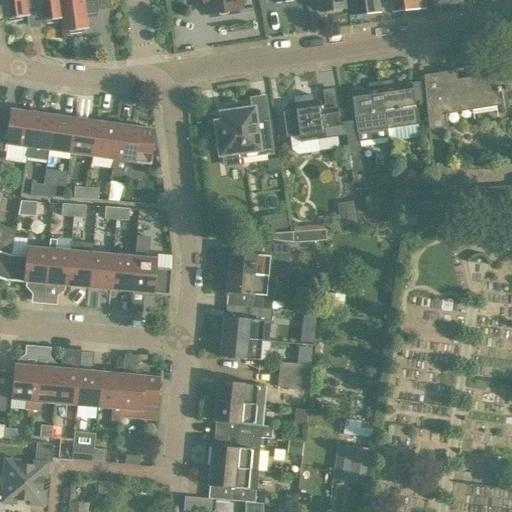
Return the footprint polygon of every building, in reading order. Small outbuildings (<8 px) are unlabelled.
[(23,0),(0,0),(0,5),(2,5),(4,20),(9,19),(9,22),(22,20),(21,18),(26,17),(23,0)] [(63,33),(64,33),(59,0),(23,0),(26,17),(27,17),(26,9),(38,8),(40,22),(45,21),(45,24),(58,22),(57,20),(61,19),(63,33)] [(59,0),(64,33),(68,32),(68,35),(81,33),(81,30),(86,30),(84,15),(97,13),(95,0),(59,0)] [(203,0),(205,14),(240,9),(238,0),(203,0)] [(314,0),(316,12),(343,8),(342,0),(314,0)] [(376,0),(346,0),(348,16),(378,12),(376,0)] [(389,0),(391,12),(416,9),(414,0),(389,0)] [(495,75),(455,82),(453,71),(423,76),(428,128),(446,126),(445,115),(500,106),(495,75)] [(391,80),(379,82),(388,141),(386,129),(416,125),(410,84),(392,86),(391,80)] [(342,121),(344,135),(345,135),(352,182),(363,180),(359,157),(361,157),(359,146),(388,141),(379,82),(368,84),(368,89),(350,92),(354,119),(342,121)] [(294,109),(283,111),(286,137),(289,137),(291,149),(297,154),(318,151),(316,140),(325,138),(323,129),(339,126),(337,108),(320,110),(319,101),(312,102),(311,96),(293,98),(294,109)] [(271,153),(266,120),(254,122),(252,109),(240,111),(239,106),(227,108),(228,113),(220,114),(221,122),(214,123),(219,156),(223,155),(224,166),(241,164),(240,158),(271,153)] [(0,108),(0,151),(5,152),(6,145),(26,148),(31,113),(0,108)] [(46,160),(48,151),(53,116),(31,113),(26,148),(25,157),(46,160)] [(48,151),(69,154),(74,119),(53,116),(48,151)] [(69,154),(90,157),(95,122),(74,119),(69,154)] [(90,157),(112,160),(117,125),(95,122),(90,157)] [(149,165),(151,156),(154,131),(117,125),(112,160),(109,181),(119,183),(126,162),(134,163),(149,165)] [(29,196),(41,197),(42,185),(30,184),(29,196)] [(42,185),(41,197),(53,198),(54,186),(42,185)] [(440,219),(511,213),(511,185),(469,188),(469,195),(438,199),(440,219)] [(72,199),(84,200),(85,188),(73,187),(72,199)] [(85,188),(84,200),(96,201),(97,189),(85,188)] [(23,199),(21,214),(37,216),(39,201),(23,199)] [(60,216),(72,217),(73,205),(61,204),(60,216)] [(73,205),(72,217),(84,218),(85,206),(73,205)] [(103,219),(115,220),(116,208),(104,207),(103,219)] [(116,208),(115,220),(127,221),(128,209),(116,208)] [(473,239),(487,240),(489,222),(475,220),(473,239)] [(290,239),(290,243),(326,240),(325,224),(274,229),(276,241),(290,239)] [(0,279),(4,281),(9,256),(13,237),(4,235),(0,237),(0,279)] [(133,257),(130,292),(168,296),(170,270),(155,269),(156,259),(147,258),(149,236),(136,235),(134,257),(133,257)] [(44,284),(66,286),(69,251),(55,250),(56,239),(49,238),(48,249),(47,249),(44,284)] [(66,286),(87,288),(90,253),(91,243),(71,241),(70,251),(69,251),(66,286)] [(223,252),(222,267),(227,268),(226,272),(276,277),(287,278),(290,245),(255,241),(252,241),(251,254),(231,253),(223,252)] [(4,281),(44,284),(47,249),(25,247),(24,257),(9,256),(4,281)] [(87,288),(109,290),(112,255),(90,253),(87,288)] [(109,290),(130,292),(133,257),(112,255),(109,290)] [(226,272),(224,293),(250,295),(249,307),(271,309),(272,296),(274,296),(276,277),(226,272)] [(222,317),(220,337),(260,341),(262,321),(269,322),(271,309),(249,307),(248,320),(222,317)] [(260,341),(220,337),(218,357),(258,361),(260,341)] [(279,363),(277,375),(311,379),(312,365),(279,363)] [(24,410),(31,410),(35,367),(13,365),(10,400),(25,401),(24,410)] [(40,403),(53,404),(57,369),(35,367),(31,410),(39,411),(40,403)] [(53,404),(75,406),(78,371),(57,369),(53,404)] [(75,406),(96,408),(100,373),(78,371),(75,406)] [(100,373),(96,408),(111,409),(109,422),(117,423),(117,417),(121,375),(100,373)] [(121,375),(117,417),(155,421),(156,404),(159,378),(134,376),(121,375)] [(311,379),(277,375),(276,387),(310,390),(311,379)] [(216,381),(214,401),(263,406),(265,386),(256,385),(216,381)] [(215,422),(214,434),(262,439),(263,429),(261,429),(263,406),(214,401),(214,402),(208,401),(207,413),(213,413),(212,422),(215,422)] [(373,422),(344,419),(342,435),(371,438),(373,422)] [(38,437),(50,438),(52,426),(40,425),(38,437)] [(58,458),(70,459),(71,447),(72,447),(72,439),(63,438),(64,428),(52,426),(50,438),(59,439),(58,458)] [(3,441),(15,442),(16,429),(4,428),(3,441)] [(203,450),(202,465),(257,471),(259,446),(262,446),(262,439),(214,434),(212,446),(210,446),(209,450),(203,450)] [(51,461),(52,444),(36,443),(34,466),(7,464),(5,492),(0,491),(0,511),(29,511),(31,501),(39,502),(42,467),(51,461)] [(348,481),(366,483),(371,448),(337,444),(336,456),(350,458),(348,481)] [(70,459),(91,461),(92,449),(80,448),(72,447),(71,447),(70,459)] [(92,449),(91,461),(103,462),(104,450),(92,449)] [(124,464),(137,466),(138,456),(125,454),(124,464)] [(257,471),(202,465),(200,480),(206,481),(206,486),(209,486),(208,498),(254,502),(257,471)] [(67,502),(66,511),(87,511),(88,503),(67,502)]
